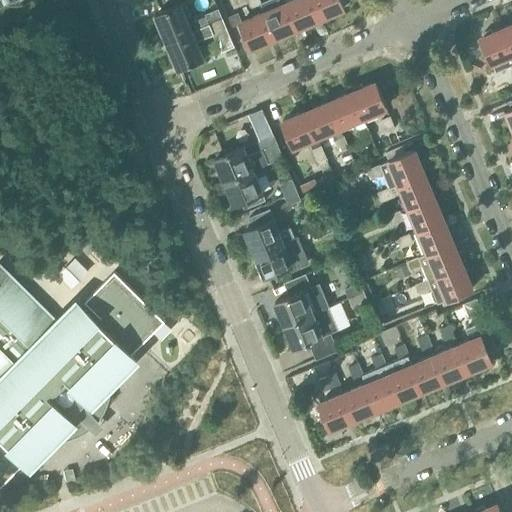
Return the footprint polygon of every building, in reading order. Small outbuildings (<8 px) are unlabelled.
[(261,3),(261,4),(265,12),(275,37),(299,27),(288,2),(287,2),(286,0),(266,0),(262,2),(261,3)] [(299,27),(322,17),(314,0),(291,0),(288,2),(299,27)] [(314,0),(322,17),(346,7),(342,0),(314,0)] [(190,22),(182,3),(155,15),(167,42),(223,18),(219,9),(206,14),(206,15),(190,22)] [(242,22),(242,23),(252,47),(275,37),(265,12),(242,21),(242,22)] [(238,13),(228,17),(232,27),(242,23),(242,22),(242,21),(238,13)] [(205,58),(200,47),(217,40),(221,50),(234,45),(223,18),(167,42),(178,69),(205,58)] [(511,40),(506,26),(482,36),(497,71),(511,65),(511,40)] [(376,81),(353,90),(364,116),(364,117),(387,107),(376,81)] [(340,126),(364,116),(353,90),(329,100),(340,126)] [(317,135),(340,126),(329,100),(306,110),(317,135)] [(216,157),(225,180),(254,168),(283,156),(274,134),(272,135),(261,109),(250,115),(261,140),(258,141),(262,150),(248,155),(244,146),(216,157)] [(317,135),(306,110),(283,120),(294,145),(308,139),(318,161),(327,157),(317,135)] [(396,128),(390,115),(381,119),(386,132),(396,128)] [(358,129),(363,142),(373,138),(368,125),(358,129)] [(335,139),(340,151),(350,148),(345,135),(335,139)] [(425,172),(415,148),(358,172),(361,181),(384,171),(390,187),(399,183),(425,172)] [(234,203),(242,200),(245,207),(266,199),(254,168),(225,180),(234,203)] [(425,172),(399,183),(409,207),(435,196),(425,172)] [(280,183),(285,196),(298,190),(293,178),(280,183)] [(315,178),(300,185),(303,192),(318,185),(315,178)] [(382,201),(394,196),(390,187),(378,192),(382,201)] [(285,196),(289,204),(301,199),(298,190),(285,196)] [(322,190),(312,194),(318,209),(328,205),(322,190)] [(435,196),(409,207),(419,230),(444,219),(435,196)] [(245,229),(255,252),(293,236),(290,229),(281,233),(274,217),(270,208),(250,216),(254,226),(245,229)] [(404,219),(400,210),(388,215),(392,224),(404,219)] [(444,219),(419,230),(428,252),(454,241),(444,219)] [(315,238),(334,231),(330,222),(312,229),(315,238)] [(89,254),(103,240),(92,229),(78,243),(89,254)] [(397,238),(401,247),(414,242),(410,233),(397,238)] [(293,263),(284,240),(255,252),(264,275),(279,269),(284,282),(306,272),(301,260),(293,263)] [(407,262),(410,271),(423,265),(428,278),(463,263),(454,241),(428,252),(406,261),(407,262)] [(412,273),(410,271),(407,262),(396,267),(400,278),(412,273)] [(463,263),(428,278),(417,283),(420,291),(431,286),(438,302),(472,287),(463,263)] [(0,266),(0,487),(26,461),(32,467),(57,441),(62,440),(65,440),(74,437),(75,437),(83,433),(84,433),(91,428),(87,424),(95,416),(99,420),(99,419),(102,415),(104,412),(108,403),(111,394),(111,391),(112,383),(138,359),(132,354),(165,320),(115,271),(85,301),(101,317),(98,320),(78,300),(56,322),(0,266)] [(285,324),(314,312),(304,289),(312,286),(306,272),(284,282),(290,295),(275,301),(285,324)] [(349,298),(365,291),(361,282),(345,288),(349,298)] [(365,291),(349,298),(353,307),(369,301),(365,291)] [(295,347),(336,329),(339,328),(329,306),(314,312),(285,324),(295,347)] [(190,307),(184,314),(191,321),(197,315),(190,307)] [(457,344),(468,370),(492,359),(489,351),(498,347),(486,319),(466,327),(471,338),(457,344)] [(451,324),(441,328),(446,340),(456,336),(451,324)] [(423,349),(433,345),(428,334),(418,338),(423,349)] [(389,373),(400,399),(423,389),(412,363),(408,355),(410,355),(405,343),(395,347),(400,359),(387,364),(386,364),(389,373)] [(435,354),(445,379),(468,370),(457,344),(435,354)] [(363,374),(366,383),(377,408),(400,399),(389,373),(386,364),(387,364),(382,353),(372,357),(377,368),(364,373),(363,374)] [(412,363),(423,389),(445,379),(435,354),(412,363)] [(359,362),(349,366),(354,378),(363,374),(364,373),(359,362)] [(331,387),(340,384),(335,372),(326,375),(331,387)] [(344,392),(343,392),(354,418),(377,408),(366,383),(344,392)] [(354,418),(343,392),(320,402),(331,428),(354,418)] [(476,511),(502,511),(498,503),(476,511)]
